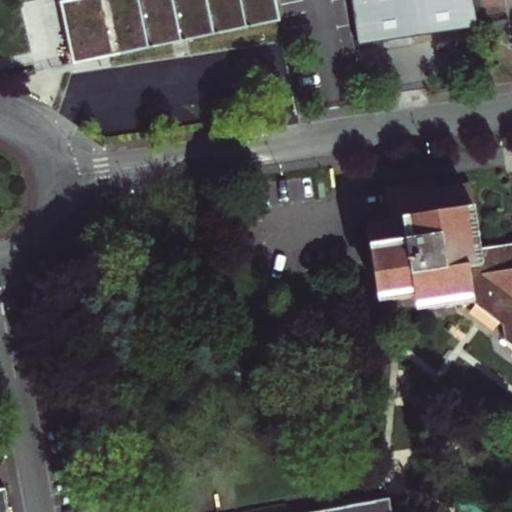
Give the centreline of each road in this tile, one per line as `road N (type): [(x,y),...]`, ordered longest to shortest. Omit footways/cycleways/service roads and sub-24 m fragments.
road 1 (residential): [(54,178),(511,111)]
road 2 (residential): [(38,511),(0,295)]
